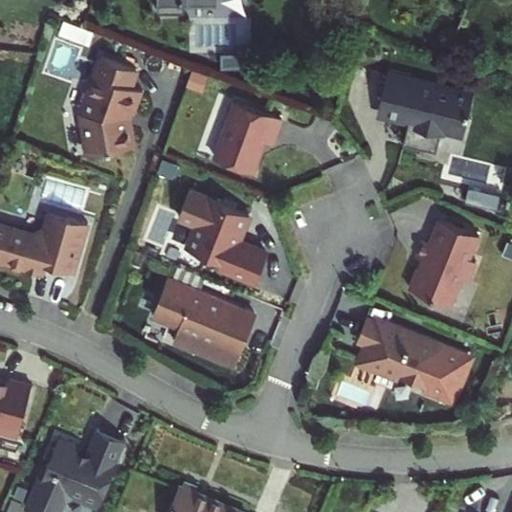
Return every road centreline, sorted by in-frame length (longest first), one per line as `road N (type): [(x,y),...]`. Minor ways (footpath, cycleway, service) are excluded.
road 1 (residential): [(172,77),(77,349)]
road 2 (residential): [(511,449),(381,461),(261,440)]
road 3 (residential): [(344,223),(261,440)]
road 4 (residential): [(261,440),(197,416),(77,349)]
